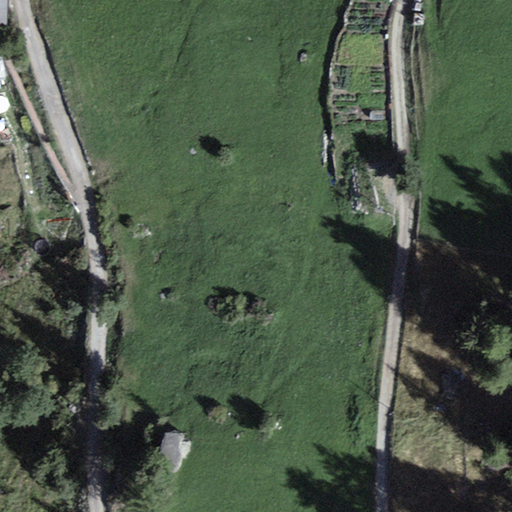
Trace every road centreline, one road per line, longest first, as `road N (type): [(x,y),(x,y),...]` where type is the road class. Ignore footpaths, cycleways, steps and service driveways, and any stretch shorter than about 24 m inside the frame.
road 1 (unclassified): [(18,0),(92,258),(90,511)]
road 2 (unclassified): [(405,0),(381,511)]
